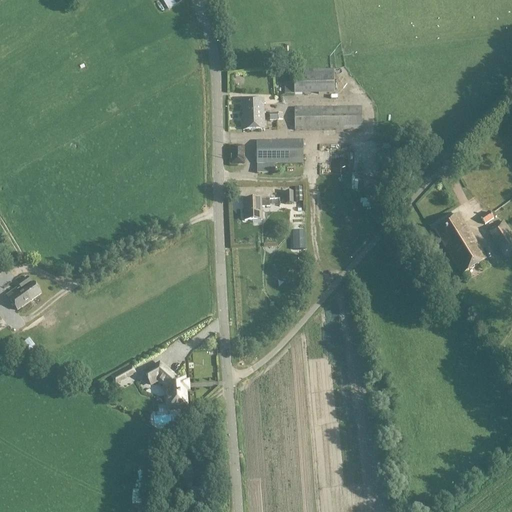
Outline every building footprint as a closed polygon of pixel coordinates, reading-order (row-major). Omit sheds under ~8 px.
[(130,16),(141,10),(139,7),(128,13),(130,16)] [(294,96),(334,95),(334,70),(294,71),(294,96)] [(242,102),(243,120),(243,131),(265,130),(263,101),(242,102)] [(294,109),(295,120),(295,132),(362,131),(362,108),(294,109)] [(303,165),(303,145),(303,141),(256,142),(257,175),(274,175),(274,165),(303,165)] [(244,163),(243,145),(230,145),(231,163),(244,163)] [(348,176),(348,194),(356,194),(356,186),(361,186),(361,176),(348,176)] [(293,205),(293,193),(285,193),(285,205),(293,205)] [(270,200),(244,201),(244,222),(262,222),(261,208),(270,208),(270,200)] [(481,220),(486,226),(497,218),(494,214),(491,216),(490,214),(481,220)] [(459,215),(434,231),(462,275),(487,260),(459,215)] [(489,233),(506,259),(511,255),(511,235),(504,223),(489,233)] [(306,245),(305,226),(293,227),(294,245),(306,245)] [(41,295),(34,284),(19,294),(16,289),(6,296),(17,311),(41,295)] [(188,381),(186,382),(184,382),(184,379),(174,380),(174,377),(160,365),(144,373),(151,385),(158,382),(163,386),(168,385),(168,395),(167,395),(167,408),(169,408),(186,407),(185,391),(189,390),(188,381)] [(129,377),(125,370),(111,377),(115,385),(129,377)]
